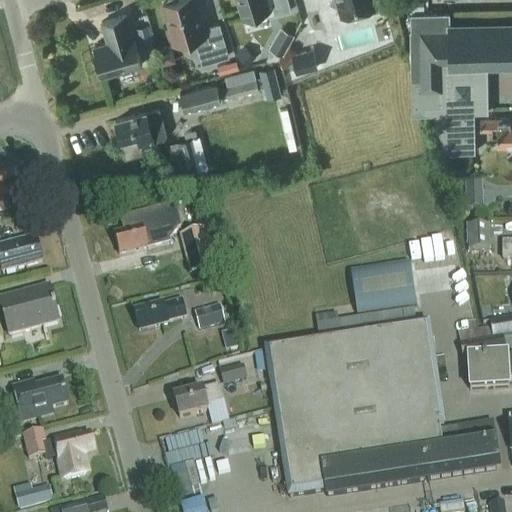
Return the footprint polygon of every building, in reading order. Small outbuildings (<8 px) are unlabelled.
[(196,0),(167,0),(167,2),(163,3),(170,29),(167,30),(172,45),(196,37),(203,62),(228,55),(219,25),(205,29),(196,0)] [(238,0),(243,17),(267,11),(269,16),(291,10),(288,0),(238,0)] [(340,8),(342,13),(347,12),(356,17),(361,8),(375,4),(373,0),(330,0),(329,2),(340,8)] [(410,28),(410,112),(433,112),(444,151),(473,151),(473,111),(487,111),(487,65),(511,64),(511,23),(450,24),(450,11),(410,11),(410,28)] [(103,75),(142,64),(134,35),(133,35),(126,14),(101,21),(108,43),(94,47),(103,75)] [(155,45),(148,24),(135,27),(142,49),(155,45)] [(295,34),(280,25),(268,47),(282,56),(295,34)] [(236,54),(246,65),(255,57),(245,46),(236,54)] [(296,73),(311,69),(306,49),(291,53),(296,73)] [(237,60),(218,66),(220,74),(240,69),(237,60)] [(275,66),(259,70),(261,77),(256,78),(254,71),(225,79),(227,86),(212,90),(211,85),(180,93),(183,107),(264,87),(266,97),(281,93),(275,66)] [(147,111),(147,110),(116,118),(126,157),(143,153),(142,149),(153,146),(153,142),(154,142),(154,141),(163,139),(165,134),(159,108),(147,111)] [(511,116),(496,117),(496,118),(479,118),(479,130),(492,130),(492,135),(497,135),(497,145),(511,145),(511,116)] [(191,138),(167,144),(172,162),(181,160),(184,173),(208,167),(200,136),(191,138)] [(224,185),(220,171),(202,176),(206,190),(224,185)] [(0,211),(9,209),(12,207),(9,197),(24,193),(18,173),(4,176),(3,174),(0,174),(0,211)] [(466,183),(466,211),(483,210),(482,182),(466,183)] [(125,235),(114,237),(119,256),(147,249),(147,251),(169,245),(166,233),(180,230),(174,207),(121,221),(125,235)] [(489,226),(469,226),(469,250),(489,250),(489,226)] [(205,231),(182,237),(192,275),(215,269),(205,231)] [(0,268),(1,274),(42,263),(36,238),(0,247),(0,268)] [(511,242),(503,242),(503,261),(511,260),(511,242)] [(410,265),(350,273),(357,317),(416,308),(410,265)] [(59,322),(50,289),(1,302),(9,335),(59,322)] [(135,313),(139,332),(168,325),(168,323),(186,318),(182,302),(163,306),(163,305),(135,313)] [(199,332),(225,325),(220,308),(195,314),(199,332)] [(327,497),(499,470),(492,423),(440,431),(439,426),(444,425),(428,324),(415,326),(413,311),(339,323),(338,321),(317,324),(319,340),(266,349),(290,497),(326,491),(327,497)] [(511,321),(492,325),(494,336),(511,332),(511,321)] [(489,328),(458,334),(461,344),(465,359),(469,359),(470,390),(509,388),(509,376),(511,375),(511,354),(505,355),(503,338),(492,340),(489,328)] [(220,371),(224,385),(245,379),(242,365),(220,371)] [(13,388),(22,423),(53,415),(51,410),(68,406),(62,381),(34,388),(33,383),(13,388)] [(173,397),(179,419),(207,411),(206,406),(222,401),(218,386),(202,390),(201,389),(173,397)] [(82,438),(81,434),(53,441),(54,444),(46,446),(42,431),(22,435),(28,461),(44,457),(45,461),(57,458),(61,478),(66,480),(83,477),(86,472),(82,455),(94,453),(90,437),(82,438)] [(207,511),(196,473),(174,479),(183,511),(207,511)] [(19,511),(53,502),(49,488),(16,497),(19,511)] [(63,507),(64,511),(85,511),(83,502),(63,507)] [(505,511),(504,503),(489,505),(490,511),(505,511)]
